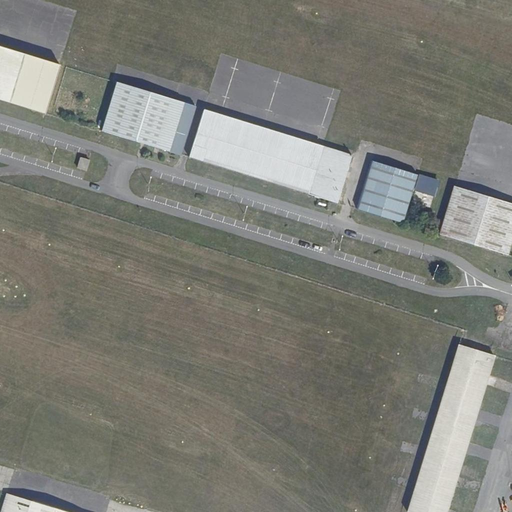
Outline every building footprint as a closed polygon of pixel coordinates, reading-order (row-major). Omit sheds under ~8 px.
[(0,100),(44,114),(59,65),(61,57),(0,38),(0,100)] [(116,80),(100,131),(169,152),(184,103),(116,80)] [(190,157),(311,194),(324,146),(204,110),(190,157)] [(324,146),(311,194),(340,202),(354,155),(324,146)] [(80,158),(77,167),(86,170),(89,160),(80,158)] [(366,160),(352,207),(403,223),(417,176),(366,160)] [(425,177),(422,190),(433,193),(437,180),(425,177)] [(446,221),(442,234),(507,253),(511,235),(511,203),(456,187),(446,221)] [(459,343),(408,511),(446,511),(496,356),(459,343)] [(67,511),(7,493),(0,511),(67,511)]
